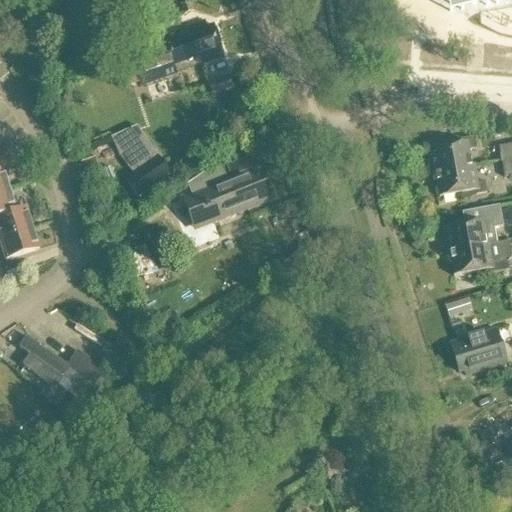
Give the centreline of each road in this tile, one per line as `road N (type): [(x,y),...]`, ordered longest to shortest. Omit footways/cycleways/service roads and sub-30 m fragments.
road 1 (tertiary): [(436,511),(313,135)]
road 2 (residential): [(0,326),(61,284),(75,250),(51,149),(0,77)]
road 3 (residential): [(511,107),(425,106),(313,135)]
road 4 (tertiary): [(313,135),(269,0)]
